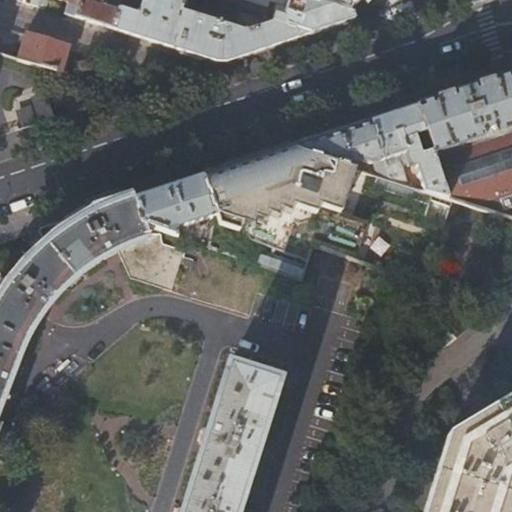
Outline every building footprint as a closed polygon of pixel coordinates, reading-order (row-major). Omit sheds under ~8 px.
[(80,0),(59,0),(69,3),(66,16),(74,19),(80,0)] [(80,0),(74,19),(215,63),(227,63),(248,56),(311,35),(268,22),(240,13),(238,20),(201,9),(199,17),(181,11),(184,0),(144,0),(140,14),(122,8),(120,12),(102,6),(103,0),(80,0)] [(352,17),(349,16),(298,0),(237,0),(272,11),(268,22),(311,35),(316,33),(354,21),(352,17)] [(298,0),(349,16),(352,8),(363,0),(298,0)] [(0,54),(62,74),(69,48),(26,35),(22,48),(16,46),(14,48),(1,44),(2,38),(0,37),(0,54)] [(433,99),(416,105),(444,198),(511,219),(511,76),(511,73),(488,81),(433,99)] [(397,111),(369,120),(386,179),(396,182),(388,157),(403,153),(408,166),(409,167),(410,168),(413,166),(421,190),(424,191),(444,198),(416,105),(397,111)] [(338,130),(288,147),(348,167),(352,158),(364,162),(369,160),(373,175),(386,179),(369,120),(338,130)] [(255,158),(201,176),(214,216),(348,167),(288,147),(255,158)] [(174,184),(134,198),(143,223),(175,235),(177,235),(174,227),(214,216),(201,176),(174,184)] [(171,248),(175,235),(143,223),(134,198),(101,209),(40,229),(39,233),(46,243),(31,257),(10,281),(7,285),(0,294),(0,406),(26,336),(33,325),(43,311),(60,292),(65,287),(77,276),(90,267),(104,258),(118,250),(128,277),(167,291),(180,251),(171,248)] [(196,242),(207,246),(210,235),(198,236),(196,242)] [(303,277),(306,263),(261,252),(257,266),(303,277)] [(232,511),(273,381),(225,367),(209,419),(207,419),(204,429),(201,428),(196,443),(201,444),(181,510),(176,509),(174,511),(232,511)] [(511,511),(511,400),(452,437),(427,511),(511,511)]
